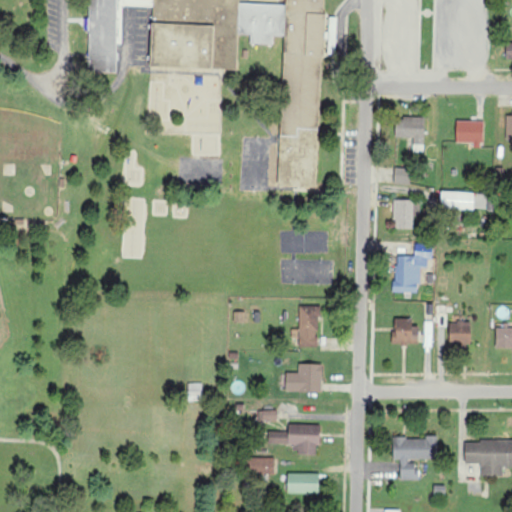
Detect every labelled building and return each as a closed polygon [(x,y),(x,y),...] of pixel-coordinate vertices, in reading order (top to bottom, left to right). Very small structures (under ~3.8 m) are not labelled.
[(151,69),(237,71),(238,35),(251,35),(251,44),(273,44),(274,36),(284,36),(284,4),(240,3),(239,0),(89,0),(88,72),(116,72),(118,0),(122,0),(122,6),(153,7),(151,69)] [(279,187),(317,188),(319,138),(311,137),(311,130),(321,131),(325,0),(286,0),(283,122),(289,122),(288,132),(281,132),(279,187)] [(413,138),(413,153),(424,153),(425,118),(397,117),(396,138),(413,138)] [(456,143),(473,143),(472,148),(483,148),(484,122),(457,121),(456,143)] [(410,185),(411,167),(395,167),(394,185),(410,185)] [(487,211),(487,194),(442,192),(441,208),(487,211)] [(415,200),(394,200),(394,230),(415,231),(415,200)] [(395,293),(420,293),(420,267),(431,267),(432,245),(415,244),(415,257),(396,256),(395,293)] [(320,307),(300,306),(299,330),(292,330),(292,339),(300,339),(299,348),(318,348),(320,307)] [(412,327),(412,320),(394,319),(393,344),(419,345),(419,327),(412,327)] [(472,346),(471,322),(450,323),(451,347),(472,346)] [(511,327),(496,328),(497,348),(511,347),(511,327)] [(287,373),(286,392),(323,393),(323,365),(299,364),(299,373),(287,373)] [(259,422),(278,422),(278,411),(259,411),(259,422)] [(269,432),(268,445),(293,445),(293,455),(316,455),(316,447),(321,447),(321,425),(289,425),(289,432),(269,432)] [(401,480),(418,480),(418,460),(437,461),(437,438),(394,438),(394,460),(401,460),(401,480)] [(465,465),(481,465),(481,476),(503,476),(503,468),(511,468),(511,441),(465,441),(465,465)] [(275,459),(248,458),(248,474),(275,475),(275,459)] [(288,493),(319,494),(319,474),(289,474),(288,493)]
